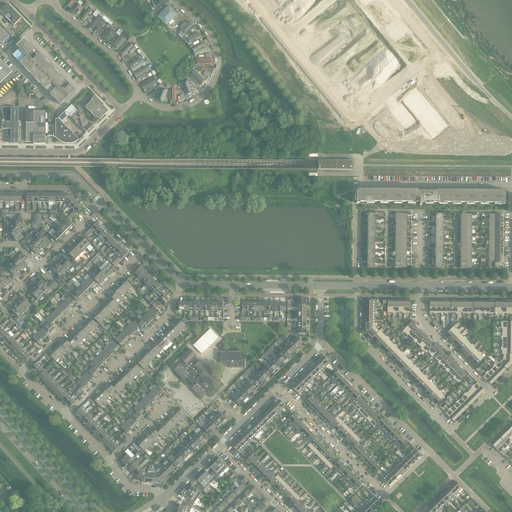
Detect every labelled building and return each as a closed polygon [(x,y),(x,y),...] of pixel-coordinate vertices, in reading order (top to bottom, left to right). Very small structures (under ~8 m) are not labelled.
[(72,0),(68,6),(71,8),(76,2),(72,0)] [(82,8),(76,3),(76,4),(71,10),(70,11),(76,15),(82,8)] [(21,19),(7,4),(0,10),(0,11),(14,26),(21,19)] [(166,26),(178,14),(169,6),(158,17),(166,26)] [(90,7),(81,19),(84,21),(93,10),(90,7)] [(102,18),(101,19),(104,21),(106,23),(107,24),(108,23),(110,21),(104,16),(102,18)] [(98,17),(89,28),(95,32),(96,30),(99,32),(106,23),(98,17)] [(192,26),(189,22),(181,30),(185,34),(192,26)] [(0,41),(2,44),(9,37),(0,27),(0,41)] [(110,27),(103,37),(108,41),(116,31),(110,27)] [(189,40),(191,43),(202,37),(200,33),(189,40)] [(120,35),(112,44),(118,50),(127,40),(120,35)] [(19,49),(16,52),(12,55),(60,105),(72,93),(75,90),(24,38),(16,46),(19,49)] [(136,48),(131,43),(121,54),(123,56),(128,52),(130,54),(136,48)] [(191,50),(194,56),(206,51),(203,44),(191,50)] [(0,83),(12,71),(0,58),(0,83)] [(139,58),(129,65),(133,71),(145,63),(143,60),(141,61),(139,58)] [(148,67),(135,75),(138,80),(145,76),(143,74),(150,70),(148,67)] [(194,75),(191,78),(201,87),(206,81),(195,71),(192,74),(194,75)] [(149,87),(151,89),(155,87),(154,84),(155,83),(153,78),(141,84),(144,90),(149,87)] [(188,80),(182,82),(186,94),(192,92),(190,83),(189,84),(188,80)] [(177,85),(172,85),(172,100),(177,100),(177,93),(180,93),(181,88),(177,88),(177,85)] [(168,90),(161,87),(156,99),(163,102),(168,90)] [(417,87),(389,110),(406,132),(418,122),(432,140),(450,126),(417,87)] [(92,119),(95,122),(96,122),(100,118),(101,119),(105,114),(104,113),(106,112),(107,111),(106,110),(106,109),(100,103),(101,102),(95,96),(91,100),(92,101),(85,107),(90,112),(88,115),(92,119)] [(72,105),(58,118),(58,119),(62,123),(69,116),(72,118),(73,120),(75,122),(76,122),(80,127),(82,126),(83,129),(82,129),(83,129),(86,133),(87,132),(93,126),(89,121),(79,111),(79,112),(72,105)] [(1,107),(1,108),(4,122),(2,122),(2,129),(6,129),(10,142),(11,142),(11,144),(18,144),(18,108),(1,107)] [(46,111),(26,111),(26,117),(27,117),(27,141),(33,141),(33,142),(33,144),(46,144),(46,134),(46,123),(46,111)] [(53,134),(53,137),(55,138),(55,139),(55,143),(62,143),(63,143),(64,144),(65,144),(67,144),(68,144),(70,144),(71,144),(71,143),(78,143),(78,141),(79,140),(58,119),(56,119),(56,134),(54,135),(54,134),(53,134)] [(318,160),(318,170),(353,170),(353,161),(318,160)] [(356,191),(356,200),(356,203),(360,203),(360,201),(419,201),(419,205),(422,205),(422,201),(502,202),(502,204),(505,205),(506,192),(504,192),(504,190),(423,190),(423,191),(422,191),(422,192),(419,192),(419,191),(418,191),(418,190),(357,189),(357,191),(356,191)] [(60,194),(60,202),(65,202),(68,194),(65,194),(60,194)] [(68,194),(65,202),(69,206),(75,200),(71,196),(68,194)] [(75,200),(69,206),(73,210),(79,204),(75,200)] [(79,204),(73,210),(73,212),(67,218),(69,221),(84,207),(82,205),(81,206),(79,204)] [(20,216),(12,223),(14,225),(17,228),(24,222),(25,221),(20,216)] [(66,220),(62,224),(69,230),(73,226),(66,220)] [(94,232),(95,232),(101,226),(99,224),(100,223),(98,221),(84,235),(86,238),(92,232),(94,232)] [(24,222),(17,228),(21,232),(23,230),(25,231),(29,227),(24,222)] [(62,224),(59,228),(65,234),(69,230),(62,224)] [(6,229),(11,234),(17,228),(14,225),(12,226),(10,225),(6,229)] [(101,226),(95,232),(98,236),(105,230),(101,226)] [(17,228),(11,234),(13,236),(12,238),(15,241),(21,235),(19,234),(21,232),(17,228)] [(59,228),(55,231),(61,238),(65,234),(59,228)] [(52,229),(48,233),(57,241),(61,238),(55,231),(52,229)] [(37,238),(35,240),(39,244),(45,238),(43,236),(46,233),(43,230),(40,233),(36,237),(37,238)] [(98,236),(96,238),(100,242),(102,240),(108,234),(105,230),(98,236)] [(108,234),(102,240),(106,244),(112,238),(108,234)] [(45,238),(39,244),(43,248),(45,246),(46,247),(50,243),(45,238)] [(84,238),(80,242),(86,248),(90,252),(93,248),(90,245),(90,244),(84,238)] [(112,238),(106,244),(110,248),(116,242),(112,238)] [(27,246),(25,244),(23,246),(28,251),(31,248),(33,250),(39,244),(35,240),(33,242),(32,241),(27,246)] [(80,242),(76,246),(83,252),(86,248),(80,242)] [(116,242),(110,248),(114,252),(120,246),(116,242)] [(39,244),(33,250),(38,255),(42,251),(41,250),(43,248),(39,244)] [(76,246),(73,250),(79,256),(83,252),(76,246)] [(120,246),(114,252),(117,255),(123,249),(120,246)] [(123,249),(117,255),(117,256),(117,258),(112,264),(114,266),(128,252),(126,250),(125,251),(123,249)] [(75,260),(79,256),(73,250),(69,254),(75,260)] [(15,260),(13,262),(17,266),(23,260),(18,255),(13,259),(15,260)] [(61,262),(59,264),(62,268),(68,262),(63,256),(59,260),(61,262)] [(23,260),(17,266),(20,270),(22,268),(24,269),(28,265),(23,260)] [(107,261),(103,265),(111,273),(115,269),(107,261)] [(5,267),(11,272),(17,266),(13,262),(11,264),(10,263),(5,267)] [(68,262),(62,268),(66,271),(68,269),(69,271),(70,271),(72,272),(74,270),(73,268),(74,267),(68,262)] [(51,268),(56,274),(62,268),(59,264),(57,266),(55,264),(51,268)] [(99,269),(101,271),(107,277),(111,273),(103,265),(99,269)] [(17,266),(11,272),(16,277),(20,273),(18,272),(20,270),(17,266)] [(134,273),(138,277),(145,271),(141,267),(134,273)] [(64,273),(66,271),(62,268),(56,274),(58,276),(55,279),(62,286),(66,283),(62,279),(65,275),(64,273)] [(101,271),(97,275),(103,281),(107,277),(101,271)] [(145,271),(138,277),(142,281),(148,274),(145,271)] [(148,274),(142,281),(146,284),(152,278),(148,274)] [(97,275),(93,279),(97,282),(99,285),(103,281),(97,275)] [(85,281),(92,287),(97,282),(93,279),(92,280),(89,277),(85,281)] [(4,278),(0,282),(0,286),(2,288),(4,286),(5,287),(9,283),(4,278)] [(38,284),(36,286),(40,290),(46,284),(41,278),(37,282),(38,284)] [(152,278),(146,284),(150,288),(156,282),(152,278)] [(125,280),(121,284),(130,293),(132,292),(129,289),(132,286),(125,280)] [(85,281),(82,285),(88,291),(92,287),(85,281)] [(156,282),(150,288),(154,292),(160,286),(156,282)] [(46,284),(40,290),(44,293),(46,291),(47,293),(51,289),(46,284)] [(121,284),(117,287),(124,294),(127,292),(129,294),(130,293),(121,284)] [(82,285),(78,289),(84,295),(88,291),(82,285)] [(29,290),(34,296),(40,290),(36,286),(34,288),(33,286),(29,290)] [(160,286),(154,292),(157,296),(163,290),(160,286)] [(117,287),(114,291),(123,300),(124,299),(121,297),(124,294),(117,287)] [(78,289),(71,295),(75,299),(77,296),(80,299),(84,295),(78,289)] [(34,296),(36,298),(33,301),(38,306),(40,303),(38,302),(43,297),(42,295),(44,293),(40,290),(34,296)] [(163,290),(157,296),(161,300),(167,294),(163,290)] [(110,295),(112,298),(116,301),(118,299),(121,302),(123,300),(114,291),(110,295)] [(167,294),(161,300),(165,304),(164,306),(168,307),(172,298),(171,298),(167,294)] [(63,297),(62,298),(71,307),(75,303),(69,296),(66,299),(63,297)] [(22,297),(16,303),(18,304),(21,308),(28,302),(22,297)] [(63,302),(61,304),(67,311),(71,307),(62,298),(61,299),(63,302)] [(112,298),(108,302),(118,311),(119,310),(116,307),(119,304),(116,301),(112,298)] [(298,298),(297,306),(306,307),(306,301),(304,301),(304,298),(298,298)] [(28,302),(21,308),(25,312),(27,310),(29,311),(34,306),(35,308),(38,306),(33,301),(30,304),(28,302)] [(108,302),(105,305),(111,312),(114,310),(116,312),(118,311),(108,302)] [(10,309),(15,314),(21,308),(18,304),(16,303),(10,309)] [(56,304),(54,305),(64,315),(67,311),(61,304),(58,307),(56,304)] [(56,309),(53,312),(60,319),(64,315),(54,305),(53,307),(56,309)] [(105,305),(101,309),(110,319),(111,317),(109,315),(111,312),(105,305)] [(147,308),(146,309),(155,318),(159,314),(153,307),(150,310),(147,308)] [(17,316),(14,319),(19,324),(20,325),(23,322),(21,319),(25,315),(23,314),(25,312),(21,308),(15,314),(17,316)] [(101,309),(97,313),(104,320),(106,317),(109,320),(110,319),(101,309)] [(147,313),(145,315),(151,322),(155,318),(146,309),(145,310),(147,313)] [(48,312),(47,313),(56,322),(60,319),(53,312),(51,314),(48,312)] [(56,322),(47,313),(45,314),(48,317),(45,320),(48,323),(49,323),(52,326),(56,322)] [(104,320),(97,313),(93,317),(100,324),(102,326),(103,325),(101,322),(104,320)] [(140,315),(138,316),(148,326),(151,322),(145,315),(142,318),(140,315)] [(140,321),(138,323),(141,327),(143,330),(148,326),(138,316),(137,318),(140,321)] [(91,319),(87,323),(96,332),(97,331),(95,328),(97,326),(91,319)] [(129,320),(128,321),(137,331),(141,327),(138,323),(134,320),(132,323),(129,320)] [(180,320),(176,324),(182,330),(186,326),(180,320)] [(129,325),(127,328),(133,334),(137,331),(128,321),(127,323),(129,325)] [(43,322),(42,323),(51,333),(55,329),(52,326),(49,323),(48,323),(46,325),(43,322)] [(405,333),(407,335),(415,326),(411,322),(403,330),(406,333),(405,333)] [(43,327),(40,330),(47,337),(51,333),(42,323),(40,325),(43,327)] [(87,323),(83,327),(90,333),(92,331),(95,333),(96,332),(87,323)] [(366,323),(366,332),(376,328),(376,323),(375,323),(366,323)] [(176,324),(172,327),(179,334),(182,330),(176,324)] [(415,326),(407,335),(408,336),(409,335),(411,338),(419,330),(415,326)] [(445,334),(449,338),(458,330),(457,328),(456,329),(453,326),(445,334)] [(83,327),(79,331),(88,340),(90,339),(87,336),(90,333),(83,327)] [(172,327),(168,331),(175,338),(179,334),(172,327)] [(121,328),(120,329),(129,338),(133,334),(127,328),(124,330),(121,328)] [(376,328),(366,332),(372,338),(379,331),(376,328)] [(121,333),(119,335),(125,342),(129,338),(120,329),(119,330),(121,333)] [(210,329),(193,345),(202,354),(219,338),(210,329)] [(379,331),(372,338),(376,342),(384,334),(381,332),(382,331),(381,329),(379,331)] [(35,330),(34,331),(43,340),(47,337),(40,330),(38,332),(35,330)] [(419,330),(411,338),(414,340),(413,341),(414,342),(423,334),(419,330)] [(458,330),(449,338),(453,342),(461,334),(458,332),(459,331),(458,330)] [(43,340),(34,331),(33,332),(35,335),(32,338),(39,344),(43,340)] [(79,331),(75,334),(82,341),(84,338),(87,341),(88,340),(79,331)] [(168,331),(164,335),(171,342),(175,338),(168,331)] [(8,333),(2,339),(6,343),(12,337),(8,333)] [(75,334),(71,338),(81,347),(82,346),(79,344),(82,341),(75,334)] [(384,334),(376,342),(380,346),(388,337),(387,336),(386,337),(384,334)] [(423,334),(414,342),(415,344),(416,343),(419,345),(427,337),(423,334)] [(461,334),(453,342),(457,346),(466,337),(464,336),(464,337),(461,334)] [(125,342),(119,335),(116,338),(114,335),(112,337),(115,339),(121,346),(125,342)] [(164,335),(160,339),(166,345),(167,346),(171,342),(164,335)] [(12,337),(6,343),(9,347),(16,341),(12,337)] [(297,337),(293,341),(299,347),(303,343),(297,337)] [(388,337),(380,346),(383,350),(391,342),(389,339),(390,339),(388,337)] [(427,337),(419,345),(421,348),(420,349),(422,350),(431,341),(427,337)] [(466,337),(457,346),(461,350),(469,342),(466,339),(467,339),(466,337)] [(71,338),(68,342),(71,345),(74,349),(77,346),(79,349),(81,347),(71,338)] [(65,339),(61,343),(70,352),(71,351),(68,348),(71,345),(68,342),(65,339)] [(160,339),(156,343),(162,349),(163,349),(166,345),(160,339)] [(16,341),(9,347),(13,351),(19,345),(16,341)] [(108,341),(106,343),(115,352),(119,348),(113,341),(110,344),(108,341)] [(293,341),(289,344),(295,351),(299,347),(293,341)] [(431,341),(422,350),(423,351),(424,351),(426,353),(428,352),(428,351),(434,345),(431,341)] [(391,342),(383,350),(387,354),(396,345),(395,344),(394,345),(391,342)] [(469,342),(461,350),(464,354),(473,345),(472,344),(471,345),(469,342)] [(61,343),(57,347),(64,354),(66,351),(69,354),(70,352),(61,343)] [(107,346),(105,349),(112,356),(115,352),(106,343),(105,344),(107,346)] [(156,343),(153,346),(159,353),(163,349),(162,349),(156,343)] [(428,351),(428,352),(431,354),(430,355),(431,356),(440,347),(436,343),(434,345),(428,351)] [(289,344),(285,348),(291,354),(295,351),(289,344)] [(19,345),(13,351),(17,355),(23,349),(19,345)] [(396,345),(387,354),(391,358),(399,350),(396,347),(397,346),(396,345)] [(473,345),(464,354),(468,358),(476,350),(474,347),(474,346),(473,345)] [(153,346),(149,350),(155,357),(159,353),(153,346)] [(57,347),(53,351),(62,360),(64,359),(61,356),(64,354),(57,347)] [(440,347),(431,356),(432,357),(433,357),(436,359),(444,351),(440,347)] [(285,348),(281,352),(287,358),(291,354),(285,348)] [(23,349),(17,355),(21,359),(27,353),(23,349)] [(100,349),(99,350),(108,359),(112,356),(105,349),(102,352),(100,349)] [(183,361),(180,364),(173,371),(183,381),(187,378),(194,386),(191,389),(201,399),(207,394),(208,395),(216,388),(214,386),(220,381),(200,360),(199,361),(195,357),(196,356),(190,349),(180,358),(183,361)] [(100,354),(97,357),(104,363),(108,359),(99,350),(97,351),(100,354)] [(149,350),(145,354),(151,361),(155,357),(149,350)] [(399,350),(391,358),(395,361),(404,353),(402,351),(401,352),(399,350)] [(476,350),(468,358),(472,362),(481,353),(480,352),(479,352),(476,350)] [(62,360),(53,351),(49,355),(56,361),(59,359),(61,361),(62,360)] [(220,351),(220,366),(229,366),(229,368),(244,368),(244,359),(241,359),(241,351),(220,351)] [(444,351),(436,359),(438,362),(437,363),(439,364),(448,355),(444,351)] [(281,352),(277,356),(283,362),(287,358),(281,352)] [(27,353),(21,359),(25,363),(31,357),(27,353)] [(404,353),(395,361),(398,365),(407,357),(404,355),(405,354),(404,353)] [(481,353),(472,362),(476,366),(484,358),(481,355),(482,354),(481,353)] [(145,354),(141,358),(148,365),(151,361),(145,354)] [(503,354),(503,359),(511,362),(511,354),(503,354)] [(448,355),(439,364),(440,365),(441,364),(443,367),(451,359),(448,355)] [(277,356),(273,360),(279,366),(283,362),(277,356)] [(92,357),(91,358),(100,367),(104,363),(97,357),(95,359),(92,357)] [(323,357),(319,361),(326,367),(330,363),(323,357)] [(407,357),(398,365),(402,369),(411,360),(410,359),(409,360),(407,357)] [(100,367),(91,358),(90,359),(92,362),(89,364),(93,368),(96,371),(100,367)] [(148,365),(141,358),(137,362),(144,369),(148,365)] [(451,359),(443,367),(446,369),(445,370),(446,372),(455,363),(451,359)] [(511,362),(503,359),(500,362),(507,370),(511,364),(511,362)] [(273,360),(270,363),(276,369),(279,366),(273,360)] [(411,360),(402,369),(406,373),(414,365),(411,363),(412,362),(411,360)] [(319,361),(315,364),(322,371),(326,367),(319,361)] [(495,363),(494,365),(503,373),(507,370),(500,362),(499,361),(496,364),(495,363)] [(31,369),(35,373),(41,367),(37,363),(31,369)] [(276,369),(270,363),(266,367),(272,373),(276,369)] [(455,363),(446,372),(447,373),(448,372),(451,375),(459,367),(455,363)] [(135,364),(131,368),(140,377),(141,376),(139,373),(142,371),(135,364)] [(315,364),(312,368),(318,375),(322,371),(315,364)] [(414,365),(406,373),(410,377),(419,368),(418,367),(417,368),(414,365)] [(494,367),(491,369),(499,377),(503,373),(494,365),(493,366),(494,367)] [(41,367),(35,373),(38,376),(44,370),(41,367)] [(87,367),(86,368),(95,378),(99,374),(96,371),(93,368),(90,370),(87,367)] [(459,367),(451,375),(453,377),(453,378),(454,379),(463,371),(459,367)] [(87,372),(84,375),(91,381),(95,378),(86,368),(84,369),(87,372)] [(131,368),(127,372),(134,378),(136,376),(139,378),(140,377),(131,368)] [(264,368),(260,372),(266,378),(270,375),(264,368)] [(312,368),(308,372),(314,378),(318,375),(312,368)] [(419,368),(410,377),(414,381),(422,373),(419,370),(420,369),(419,368)] [(488,371),(486,372),(495,381),(499,377),(491,369),(488,372),(488,371)] [(44,370),(38,376),(42,380),(48,374),(44,370)] [(463,371),(454,379),(455,381),(456,380),(459,382),(467,375),(463,371)] [(127,372),(123,375),(132,385),(134,383),(131,381),(134,378),(127,372)] [(260,372),(257,376),(263,382),(266,378),(260,372)] [(308,372),(304,376),(310,382),(314,378),(308,372)] [(332,382),(333,383),(340,376),(336,372),(331,377),(333,380),(332,382)] [(495,381),(486,372),(485,373),(486,374),(483,377),(491,385),(495,381)] [(422,373),(414,381),(417,385),(426,376),(425,375),(424,376),(422,373)] [(48,374),(42,380),(46,384),(52,378),(48,374)] [(79,375),(78,376),(87,385),(91,381),(84,375),(82,377),(79,375)] [(123,375),(119,379),(126,386),(129,383),(131,386),(132,385),(123,375)] [(87,385),(78,376),(77,377),(79,380),(77,382),(83,389),(87,385)] [(257,376),(253,380),(259,386),(263,382),(257,376)] [(304,376),(300,379),(306,386),(310,382),(304,376)] [(340,376),(333,383),(334,384),(336,383),(338,385),(344,380),(340,376)] [(426,376),(417,385),(421,389),(429,381),(427,378),(428,377),(426,376)] [(52,378),(46,384),(50,388),(56,382),(52,378)] [(119,379),(116,383),(125,392),(126,391),(123,388),(126,386),(119,379)] [(300,379),(296,383),(302,390),(306,386),(300,379)] [(253,380),(249,384),(255,390),(259,386),(253,380)] [(344,380),(338,385),(341,388),(339,390),(340,391),(348,383),(344,380)] [(429,381),(421,389),(425,392),(434,384),(433,382),(432,383),(429,381)] [(56,382),(50,388),(53,392),(60,386),(56,382)] [(116,383),(112,387),(115,390),(118,394),(121,391),(123,393),(125,392),(116,383)] [(302,390),(296,383),(292,387),(298,394),(302,390)] [(348,383),(340,391),(342,392),(343,390),(346,393),(352,387),(348,383)] [(473,385),(472,386),(481,395),(485,391),(477,383),(474,386),(473,385)] [(109,384),(105,388),(114,397),(115,396),(112,393),(115,390),(112,387),(109,384)] [(249,384),(245,387),(251,394),(255,390),(249,384)] [(434,384),(425,392),(429,396),(437,388),(434,386),(435,385),(434,384)] [(60,386),(53,392),(57,396),(63,390),(60,386)] [(152,386),(150,387),(159,397),(163,393),(157,386),(154,389),(152,386)] [(472,388),(469,391),(477,399),(481,395),(472,386),(471,387),(472,388)] [(152,391),(149,394),(156,400),(159,397),(150,387),(149,389),(152,391)] [(245,387),(241,391),(247,397),(251,394),(245,387)] [(352,387),(346,393),(349,396),(347,397),(348,399),(355,391),(352,387)] [(105,388),(101,392),(108,398),(110,396),(113,398),(114,397),(105,388)] [(437,388),(429,396),(433,400),(442,391),(440,390),(439,391),(437,388)] [(238,389),(235,392),(237,395),(243,401),(247,397),(241,391),(238,389)] [(63,390),(57,396),(61,400),(67,394),(63,390)] [(355,391),(348,399),(349,400),(351,398),(353,401),(354,401),(358,396),(359,396),(359,395),(355,391)] [(442,391),(433,400),(437,404),(445,396),(442,393),(443,393),(442,391)] [(466,392),(464,394),(473,403),(477,399),(469,391),(466,393),(466,392)] [(101,392),(97,395),(106,405),(108,403),(105,401),(108,398),(101,392)] [(235,393),(231,396),(233,399),(239,405),(243,401),(237,395),(235,393)] [(67,394),(61,400),(65,403),(71,397),(67,394)] [(144,394),(143,395),(152,404),(156,400),(149,394),(146,396),(144,394)] [(464,396),(461,398),(469,406),(473,403),(464,394),(463,395),(464,396)] [(106,405),(97,395),(93,399),(100,406),(103,403),(105,406),(106,405)] [(144,399),(141,401),(148,408),(152,404),(143,395),(141,396),(144,399)] [(306,401),(310,406),(318,398),(316,397),(315,399),(312,396),(306,401)] [(352,408),(353,409),(362,400),(359,396),(358,396),(354,401),(353,401),(351,403),(354,406),(352,408)] [(71,397),(65,403),(69,407),(75,401),(71,397)] [(318,398),(310,406),(314,409),(320,404),(317,401),(319,399),(318,398)] [(458,400),(457,401),(465,410),(469,406),(461,398),(459,401),(458,400)] [(279,400),(275,404),(281,410),(285,406),(279,400)] [(362,400),(353,409),(354,410),(356,408),(359,411),(366,404),(362,400)] [(136,401),(135,403),(144,412),(148,408),(141,401),(139,404),(136,401)] [(456,403),(454,406),(462,414),(465,410),(457,401),(455,402),(456,403)] [(144,412),(135,403),(134,404),(136,406),(133,409),(137,412),(140,416),(144,412)] [(275,404),(271,408),(278,414),(281,410),(275,404)] [(320,404),(314,409),(318,413),(325,406),(324,405),(322,406),(320,404)] [(366,404),(359,411),(361,414),(359,416),(360,417),(370,408),(366,404)] [(325,406),(318,413),(321,417),(327,411),(325,409),(326,407),(325,406)] [(450,408),(449,409),(458,418),(462,414),(454,406),(451,408),(450,408)] [(75,413),(79,417),(85,411),(81,407),(75,413)] [(271,408),(267,411),(274,418),(278,414),(271,408)] [(370,408),(360,417),(362,418),(364,416),(366,419),(374,411),(370,408)] [(179,409),(175,412),(184,422),(185,420),(183,418),(186,415),(179,409)] [(449,411),(446,414),(454,422),(458,418),(449,409),(448,410),(449,411)] [(85,411),(79,417),(82,421),(89,415),(85,411)] [(267,411),(264,415),(270,422),(274,418),(267,411)] [(327,411),(321,417),(325,421),(333,413),(332,412),(330,414),(327,411)] [(374,411),(366,419),(369,421),(367,423),(368,425),(377,415),(374,411)] [(131,412),(130,413),(139,422),(143,418),(140,416),(137,412),(134,415),(131,412)] [(175,412),(171,416),(178,423),(180,420),(183,423),(184,422),(175,412)] [(131,417),(128,419),(135,426),(139,422),(130,413),(129,414),(131,417)] [(219,413),(215,417),(221,423),(225,419),(219,413)] [(333,413),(325,421),(329,425),(330,424),(335,419),(332,416),(334,415),(333,413)] [(288,424),(289,426),(297,418),(293,414),(287,420),(290,423),(288,424)] [(89,415),(82,421),(86,425),(92,419),(89,415)] [(264,415),(260,419),(266,426),(270,422),(264,415)] [(377,415),(368,425),(369,426),(371,424),(374,427),(377,424),(376,424),(381,419),(377,415)] [(171,416),(167,420),(176,429),(178,428),(175,426),(178,423),(171,416)] [(330,424),(334,428),(343,419),(342,417),(340,419),(337,416),(335,419),(330,424)] [(215,417),(211,421),(217,427),(221,423),(215,417)] [(297,418),(289,426),(291,427),(293,425),(295,428),(301,422),(297,418)] [(376,424),(377,424),(379,427),(377,428),(378,430),(386,422),(382,418),(381,419),(376,424)] [(92,419),(86,425),(90,429),(96,423),(92,419)] [(123,419),(122,421),(131,430),(135,426),(128,419),(126,422),(123,419)] [(260,419),(256,423),(262,429),(266,426),(260,419)] [(343,419),(334,428),(337,432),(345,424),(342,422),(344,420),(343,419)] [(167,420),(163,424),(170,431),(173,428),(175,431),(176,429),(167,420)] [(131,430),(122,421),(121,422),(123,424),(121,427),(127,434),(131,430)] [(211,421),(207,425),(213,431),(217,427),(211,421)] [(301,422),(295,428),(298,430),(296,432),(297,433),(305,426),(301,422)] [(384,432),(390,426),(386,422),(378,430),(380,431),(381,429),(384,432)] [(96,423),(90,429),(94,433),(100,427),(96,423)] [(256,423),(252,427),(258,433),(262,429),(256,423)] [(163,424),(160,428),(169,437),(170,436),(167,433),(170,431),(163,424)] [(345,424),(337,432),(341,436),(351,426),(350,425),(348,427),(345,424)] [(213,431),(207,425),(203,429),(209,435),(213,431)] [(305,426),(297,433),(298,435),(300,433),(303,435),(308,430),(305,426)] [(351,426),(341,436),(345,439),(353,432),(350,429),(352,428),(351,426)] [(390,426),(384,432),(387,434),(385,436),(386,437),(394,430),(390,426)] [(100,427),(94,433),(98,437),(104,431),(100,427)] [(252,427),(248,430),(254,437),(258,433),(252,427)] [(160,428),(156,431),(159,435),(162,438),(165,436),(167,438),(169,437),(160,428)] [(198,428),(195,432),(197,434),(197,435),(203,441),(207,437),(201,431),(198,428)] [(153,429),(149,433),(158,442),(159,441),(156,438),(159,435),(156,431),(153,429)] [(248,430),(244,434),(250,441),(254,437),(248,430)] [(308,430),(303,435),(305,438),(303,440),(305,441),(312,434),(308,430)] [(394,430),(386,437),(387,439),(389,437),(392,439),(397,434),(394,430)] [(104,431),(98,437),(101,440),(108,434),(104,431)] [(353,432),(345,439),(349,443),(358,434),(357,433),(355,435),(353,432)] [(149,433),(145,436),(152,443),(154,441),(157,443),(158,442),(149,433)] [(108,434),(101,440),(105,444),(111,438),(108,434)] [(244,434),(240,438),(247,445),(250,441),(244,434)] [(312,434),(305,441),(306,442),(308,441),(310,443),(315,438),(315,439),(316,438),(312,434)] [(358,434),(349,443),(353,447),(358,442),(358,443),(360,440),(358,437),(359,435),(358,434)] [(397,434),(392,439),(394,442),(392,444),(393,445),(401,438),(397,434)] [(511,441),(504,434),(500,438),(508,446),(511,443),(511,444),(511,443),(511,441)] [(197,435),(193,438),(199,445),(203,441),(197,435)] [(145,436),(141,440),(151,449),(152,448),(149,446),(152,443),(145,436)] [(111,438),(105,444),(109,448),(115,442),(111,438)] [(193,438),(189,442),(195,448),(199,445),(193,438)] [(240,438),(236,442),(243,448),(247,445),(240,438)] [(308,450),(310,452),(319,442),(315,439),(315,438),(310,443),(308,446),(310,449),(308,450)] [(401,438),(393,445),(395,446),(397,444),(399,447),(405,442),(401,438)] [(500,438),(497,442),(505,450),(507,449),(506,448),(508,446),(500,438)] [(151,449),(141,440),(137,444),(144,451),(147,448),(149,451),(151,449)] [(115,442),(109,448),(113,452),(119,446),(115,442)] [(189,442),(185,446),(191,452),(195,448),(189,442)] [(243,448),(236,442),(232,446),(239,452),(243,448)] [(319,442),(310,452),(311,453),(313,451),(315,454),(323,446),(319,442)] [(358,442),(353,447),(352,448),(356,452),(363,444),(362,443),(360,445),(358,443),(358,442)] [(505,450),(497,442),(493,445),(500,454),(503,451),(504,452),(505,450)] [(363,444),(356,452),(359,456),(365,450),(363,448),(364,446),(363,444)] [(185,446),(181,450),(188,456),(191,452),(185,446)] [(323,446),(315,454),(318,456),(316,458),(317,459),(327,450),(323,446)] [(413,448),(409,452),(416,459),(420,455),(413,448)] [(181,450),(178,453),(184,460),(188,456),(181,450)] [(327,450),(317,459),(318,461),(320,459),(323,461),(330,454),(327,450)] [(365,450),(359,456),(363,460),(371,452),(370,451),(368,453),(365,450)] [(131,458),(125,452),(119,457),(122,460),(121,460),(125,464),(131,458)] [(371,452),(363,460),(367,464),(373,458),(370,455),(372,453),(371,452)] [(409,452),(406,456),(412,463),(416,459),(409,452)] [(178,453),(174,457),(180,463),(184,460),(178,453)] [(246,460),(250,464),(258,457),(257,455),(255,457),(252,454),(246,460)] [(330,454),(323,461),(325,464),(324,466),(325,467),(334,458),(330,454)] [(172,455),(168,459),(176,467),(180,463),(174,457),(172,455)] [(406,456),(402,460),(408,466),(412,463),(406,456)] [(258,457),(250,464),(254,468),(260,462),(257,460),(259,458),(258,457)] [(131,458),(125,464),(129,468),(135,462),(131,458)] [(219,458),(214,463),(223,472),(228,467),(219,458)] [(334,458),(325,467),(326,468),(328,466),(331,469),(333,467),(333,466),(338,462),(334,458)] [(373,458),(367,464),(371,467),(378,460),(377,459),(375,460),(373,458)] [(378,460),(371,467),(375,471),(380,466),(378,463),(380,461),(378,460)] [(402,460),(398,464),(404,470),(408,466),(402,460)] [(333,466),(333,467),(336,469),(334,471),(335,472),(343,465),(339,461),(338,462),(333,466)] [(135,462),(129,468),(133,472),(139,466),(135,462)] [(169,462),(165,466),(171,473),(175,469),(169,462)] [(260,462),(254,468),(258,472),(266,464),(264,463),(262,465),(260,462)] [(213,471),(211,473),(216,478),(223,472),(214,463),(210,467),(213,471)] [(266,464),(258,472),(262,476),(267,470),(265,467),(267,466),(266,464)] [(398,464),(394,467),(400,474),(404,470),(398,464)] [(343,465),(335,472),(336,473),(338,472),(341,474),(346,469),(343,465)] [(139,466),(133,472),(136,476),(143,470),(139,466)] [(165,466),(161,470),(167,476),(171,473),(165,466)] [(394,467),(390,471),(396,478),(400,474),(394,467)] [(346,469),(341,474),(343,477),(341,479),(343,480),(350,472),(346,469)] [(143,470),(136,476),(140,480),(141,480),(143,482),(146,474),(143,470)] [(161,470),(157,474),(161,482),(163,480),(167,476),(161,470)] [(267,470),(262,476),(265,480),(273,472),(272,471),(270,473),(267,470)] [(146,474),(143,482),(146,482),(152,483),(152,474),(152,471),(148,471),(146,474)] [(206,471),(201,476),(210,485),(214,481),(217,483),(219,481),(216,478),(211,473),(209,475),(206,471)] [(390,471),(386,475),(393,482),(396,478),(390,471)] [(273,472),(265,480),(269,484),(270,483),(275,478),(272,475),(274,473),(273,472)] [(350,472),(343,480),(344,481),(346,479),(348,482),(354,476),(350,472)] [(152,474),(152,483),(157,483),(157,482),(161,482),(157,474),(152,474)] [(270,483),(274,487),(283,477),(282,476),(280,478),(278,475),(275,478),(270,483)] [(393,482),(386,475),(382,479),(389,485),(393,482)] [(200,484),(198,486),(203,491),(205,489),(210,485),(201,476),(197,480),(200,484)] [(235,482),(234,484),(238,488),(241,492),(250,483),(243,476),(239,480),(243,483),(240,486),(235,482)] [(354,476),(348,482),(351,485),(349,486),(350,488),(358,480),(354,476)] [(283,477),(274,487),(278,490),(285,483),(283,480),(285,478),(283,477)] [(358,480),(350,488),(351,489),(353,487),(356,490),(362,484),(358,480)] [(455,482),(451,486),(458,492),(462,488),(455,482)] [(285,483),(278,490),(282,494),(291,485),(290,484),(288,486),(285,483)] [(234,491),(229,496),(233,500),(241,492),(238,488),(234,484),(231,488),(234,491)] [(291,485),(282,494),(285,498),(293,491),(290,488),(292,486),(291,485)] [(192,486),(188,491),(198,498),(201,493),(203,491),(198,486),(196,489),(192,486)] [(252,486),(244,494),(247,498),(252,493),(257,498),(261,494),(252,486)] [(451,486),(448,490),(454,496),(458,492),(451,486)] [(448,490),(444,493),(450,500),(454,496),(448,490)] [(188,491),(184,496),(188,499),(186,502),(193,505),(194,503),(196,505),(200,500),(197,498),(198,498),(188,491)] [(293,491),(285,498),(289,502),(299,493),(297,491),(296,493),(293,491)] [(226,500),(221,505),(224,508),(233,500),(229,496),(226,493),(222,496),(226,500)] [(299,493),(289,502),(293,506),(298,501),(301,498),(298,496),(300,494),(299,493)] [(444,493),(440,497),(446,504),(450,500),(444,493)] [(244,494),(235,502),(239,506),(244,501),(249,506),(252,503),(247,498),(244,494)] [(261,494),(257,498),(262,503),(257,508),(261,511),(269,503),(261,494)] [(373,496),(369,500),(376,506),(380,502),(373,496)] [(440,497),(436,501),(442,507),(446,504),(440,497)] [(369,500),(365,504),(372,510),(376,506),(369,500)] [(213,511),(220,511),(224,508),(221,505),(217,501),(214,505),(217,508),(213,511)] [(293,506),(292,507),(296,511),(304,503),(302,502),(301,504),(298,501),(293,506)] [(436,501),(432,505),(439,511),(442,507),(436,501)] [(235,502),(227,511),(232,511),(234,511),(242,511),(244,511),(239,506),(235,502)] [(179,505),(177,511),(180,511),(189,511),(191,509),(192,506),(186,503),(184,506),(179,505)] [(252,503),(249,506),(254,511),(252,511),(260,511),(261,511),(257,508),(252,503)] [(304,503),(296,511),(297,511),(302,511),(305,509),(303,506),(305,504),(304,503)]
